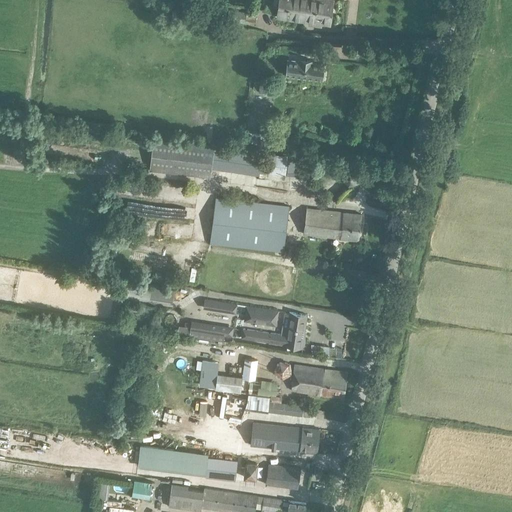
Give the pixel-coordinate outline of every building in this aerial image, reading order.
[(278,0),(277,18),(303,21),(305,0),(278,0)] [(305,0),(303,21),(313,22),(313,25),(321,26),(321,23),(330,24),(333,0),(305,0)] [(246,11),(246,12),(228,10),(227,19),(254,24),(256,12),(246,11)] [(287,58),(285,76),(322,81),(324,63),(313,62),(313,60),(299,58),(298,60),(287,58)] [(259,92),(280,95),(282,83),(260,79),(260,82),(254,81),(253,89),(259,90),(259,92)] [(152,140),(149,173),(209,179),(210,166),(254,172),(254,169),(265,170),(267,152),(212,145),(212,146),(152,140)] [(289,165),(288,175),(305,177),(306,166),(289,165)] [(307,176),(337,178),(338,168),(308,166),(307,176)] [(215,198),(211,243),(284,251),(289,206),(215,198)] [(306,208),(304,233),(359,239),(361,214),(306,208)] [(176,272),(166,271),(165,279),(174,281),(176,272)] [(140,296),(171,301),(173,289),(151,286),(151,289),(142,288),(140,296)] [(203,308),(236,313),(238,303),(204,298),(203,308)] [(243,321),(276,326),(279,310),(246,306),(243,321)] [(304,332),(307,315),(289,312),(285,335),(246,329),(245,338),(284,344),(284,345),(302,348),(302,346),(303,346),(306,332),(304,332)] [(232,337),(234,327),(192,320),(191,322),(185,321),(183,335),(190,336),(223,341),(224,336),(232,337)] [(254,378),(256,359),(244,358),(239,392),(275,396),(276,385),(274,382),(254,378)] [(199,386),(212,387),(215,361),(203,359),(199,386)] [(347,373),(324,370),(294,364),(291,389),(313,393),(313,394),(343,398),(347,373)] [(215,390),(239,393),(241,377),(218,374),(215,390)] [(303,405),(269,401),(268,411),(316,417),(316,409),(303,405)] [(319,429),(253,421),(250,445),(316,452),(319,429)] [(205,475),(208,454),(141,446),(138,466),(205,475)] [(237,460),(207,457),(205,476),(235,480),(237,460)] [(244,476),(256,477),(257,463),(245,462),(244,476)] [(268,463),(265,483),(298,488),(301,468),(268,463)] [(237,511),(254,511),(256,508),(262,509),(261,511),(263,511),(282,511),(284,499),(204,487),(204,490),(188,488),(188,485),(172,482),(168,505),(201,510),(201,507),(237,511)] [(304,511),(306,502),(284,499),(282,511),(304,511)]
